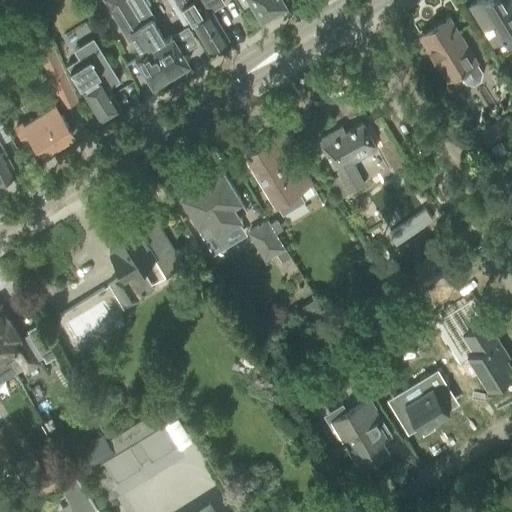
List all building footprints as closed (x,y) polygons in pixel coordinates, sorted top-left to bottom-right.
[(139,24),(124,0),(117,0),(107,6),(124,35),(128,33),(141,53),(134,57),(151,84),(169,73),(139,24)] [(143,0),(124,0),(139,24),(169,73),(187,62),(170,35),(164,39),(151,18),(154,16),(143,0)] [(171,0),(165,0),(182,27),(186,24),(171,0)] [(171,0),(186,24),(190,22),(207,50),(228,37),(211,10),(210,9),(222,2),(221,0),(197,0),(194,2),(192,0),(171,0)] [(238,0),(242,6),(250,1),(260,18),(272,11),(275,11),(280,8),(281,5),(284,3),(282,0),(238,0)] [(492,43),(500,39),(511,31),(511,2),(510,0),(476,0),(477,0),(469,5),(479,22),(492,43)] [(480,71),(458,35),(447,18),(419,35),(447,79),(459,72),(464,81),(473,84),(479,80),(480,71)] [(78,57),(66,64),(87,100),(98,117),(118,104),(108,87),(117,81),(119,80),(107,59),(93,37),(84,23),(64,35),(73,49),(78,57)] [(52,43),(36,50),(61,108),(62,107),(76,101),(52,43)] [(72,133),(61,116),(54,104),(16,128),(24,141),(30,137),(41,153),(72,133)] [(511,123),(508,117),(498,123),(481,134),(487,144),(511,128),(511,123)] [(0,177),(1,177),(5,177),(9,175),(11,172),(14,170),(0,145),(10,139),(0,120),(0,177)] [(363,184),(350,161),(375,148),(361,123),(344,132),(341,126),(318,138),(333,165),(334,165),(338,174),(328,179),(338,197),(363,184)] [(295,166),(287,153),(276,136),(245,155),(281,213),(303,199),(297,190),(309,183),(297,164),(295,166)] [(221,169),(180,194),(190,211),(187,213),(202,238),(213,231),(215,235),(244,218),(241,213),(245,210),(238,199),(239,199),(221,169)] [(425,208),(388,233),(395,243),(431,218),(425,208)] [(122,275),(108,284),(122,308),(168,280),(164,274),(156,260),(172,251),(150,216),(109,240),(113,247),(108,251),(122,275)] [(266,220),(248,232),(259,250),(266,245),(272,254),(274,253),(280,262),(289,256),(270,227),(266,220)] [(384,248),(373,254),(374,255),(387,275),(388,277),(398,271),(384,248)] [(428,253),(400,270),(413,291),(441,273),(428,253)] [(387,275),(374,255),(365,261),(367,263),(361,267),(372,285),(387,275)] [(302,305),(300,306),(309,319),(311,318),(323,310),(315,297),(302,305)] [(0,349),(2,352),(1,352),(13,372),(24,366),(35,360),(34,359),(41,355),(27,332),(20,337),(1,305),(0,306),(0,349)] [(459,332),(458,332),(469,350),(463,353),(464,355),(484,388),(505,376),(508,374),(511,371),(503,357),(505,355),(500,346),(497,348),(493,342),(496,340),(483,319),(482,318),(459,332)] [(0,380),(13,372),(1,352),(2,352),(0,349),(0,380)] [(405,399),(404,400),(423,431),(433,424),(431,421),(449,410),(447,407),(442,399),(453,392),(437,366),(417,378),(423,388),(405,399)] [(346,410),(330,420),(336,429),(342,440),(341,441),(345,448),(346,447),(359,467),(375,457),(386,450),(379,438),(389,432),(368,396),(346,410)] [(149,413),(106,439),(114,452),(128,444),(136,439),(157,427),(149,413)] [(157,427),(136,439),(150,461),(176,445),(162,423),(157,427)] [(91,441),(63,457),(64,459),(74,476),(74,477),(75,476),(90,467),(102,460),(114,452),(106,439),(102,433),(91,441)] [(142,466),(128,444),(114,452),(102,460),(116,482),(142,466)] [(37,460),(20,471),(35,494),(37,499),(74,476),(64,459),(44,472),(37,460)] [(75,476),(74,477),(58,487),(74,511),(89,511),(96,508),(75,476)] [(216,511),(209,501),(191,511),(216,511)]
